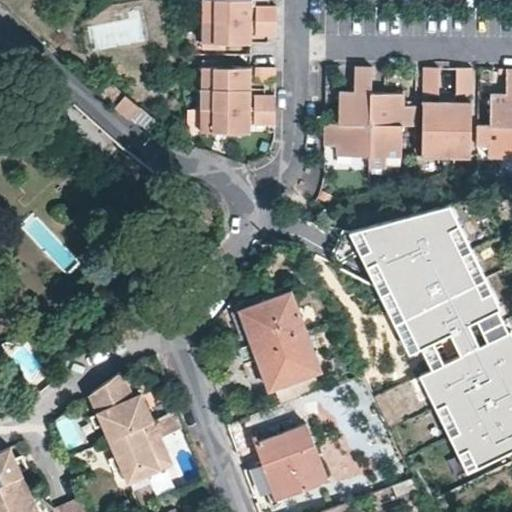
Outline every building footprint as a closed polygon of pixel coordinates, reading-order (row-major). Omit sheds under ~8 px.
[(200,0),(201,21),(248,22),(248,0),(200,0)] [(253,7),(252,22),(273,22),(274,11),(274,7),(253,7)] [(248,22),(201,21),(200,39),(200,50),(224,50),(224,44),(248,44),(248,22)] [(273,29),(273,22),(252,22),(252,37),(273,37),(273,29)] [(0,50),(11,41),(0,31),(0,50)] [(199,89),(247,90),(248,68),(223,67),(223,61),(200,60),(200,71),(199,89)] [(79,65),(74,71),(82,77),(87,72),(79,65)] [(360,67),(353,67),(353,92),(338,92),(337,124),(369,125),(369,93),(370,67),(360,67)] [(511,67),(505,68),(505,93),(489,93),(489,126),(511,126),(511,67)] [(273,68),(253,68),(252,84),(273,84),(273,74),(273,68)] [(430,68),(423,68),(422,98),(436,99),(437,68),(430,68)] [(470,99),(470,68),(465,68),(455,68),(455,99),(470,99)] [(110,81),(100,92),(150,133),(158,121),(110,81)] [(199,110),(247,111),(247,90),(199,89),(199,110)] [(401,94),(369,93),(369,125),(400,125),(414,125),(414,106),(401,106),(401,94)] [(252,111),(273,112),(273,103),(273,97),(252,97),(252,111)] [(439,107),(422,107),(421,154),(421,159),(438,159),(439,107)] [(453,107),(439,107),(438,159),(452,159),(453,107)] [(470,108),(453,107),(452,159),(470,160),(470,150),(470,108)] [(246,132),(247,111),(199,110),(198,127),(198,131),(246,132)] [(273,118),(273,112),(252,111),(252,126),(273,126),(273,118)] [(337,157),(369,157),(369,125),(337,124),(323,124),(323,147),(337,147),(337,157)] [(400,158),(400,125),(369,125),(369,157),(368,169),(385,170),(385,158),(400,158)] [(511,126),(489,126),(477,126),(477,130),(477,146),(487,146),(487,157),(511,157),(511,126)] [(377,261),(419,348),(426,345),(435,341),(453,332),(476,321),(496,311),(501,309),(493,293),(484,298),(450,229),(459,225),(449,203),(360,226),(371,250),(362,254),(368,265),(377,261)] [(493,293),(459,225),(450,229),(484,298),(493,293)] [(359,247),(362,254),(371,250),(360,226),(350,229),(359,247)] [(359,247),(350,229),(342,228),(325,249),(330,261),(359,247)] [(411,353),(419,348),(377,261),(368,265),(411,353)] [(291,289),(246,306),(256,334),(260,345),(254,348),(268,388),(275,385),(313,371),(300,331),(305,329),(291,289)] [(240,340),(256,334),(246,306),(230,312),(240,340)] [(486,342),(506,332),(496,311),(476,321),(486,342)] [(464,353),(486,342),(476,321),(453,332),(464,353)] [(468,447),(477,467),(511,449),(511,330),(511,329),(506,332),(486,342),(464,353),(446,362),(436,366),(421,374),(437,406),(446,402),(460,431),(451,436),(459,452),(468,447)] [(436,366),(446,362),(435,341),(426,345),(436,366)] [(88,392),(109,439),(143,423),(153,419),(144,395),(133,400),(121,371),(88,392)] [(318,384),(313,371),(275,385),(280,399),(318,384)] [(446,402),(437,406),(451,436),(460,431),(446,402)] [(143,423),(109,439),(128,483),(172,464),(154,421),(144,425),(143,423)] [(305,422),(254,442),(261,460),(257,462),(272,505),(287,498),(286,494),(325,479),(305,422)] [(0,511),(36,511),(35,506),(16,463),(11,451),(7,439),(0,442),(0,511)] [(468,471),(477,467),(468,447),(459,452),(468,471)] [(16,449),(11,451),(16,463),(21,461),(16,449)] [(132,495),(138,508),(158,500),(152,486),(132,495)] [(44,511),(85,511),(76,489),(49,501),(44,511)] [(350,511),(346,500),(314,511),(350,511)] [(35,506),(36,511),(44,511),(49,501),(35,506)]
